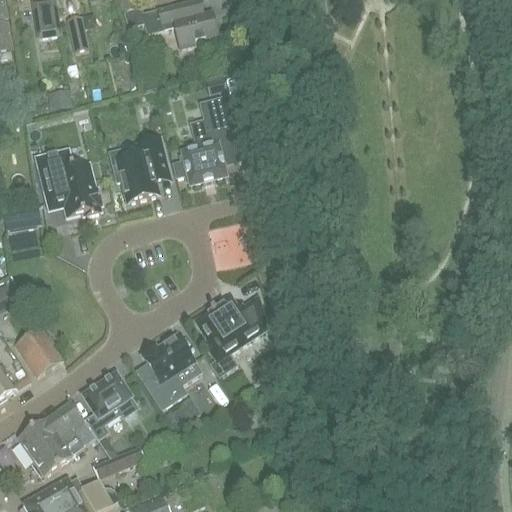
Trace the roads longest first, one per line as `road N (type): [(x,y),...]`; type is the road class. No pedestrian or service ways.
road 1 (residential): [(493,511),(490,443),(511,274)]
road 2 (residential): [(186,231),(126,239),(102,261),(103,289),(136,339)]
road 3 (residential): [(0,432),(136,339)]
road 4 (residential): [(136,339),(198,292),(198,245),(186,231)]
